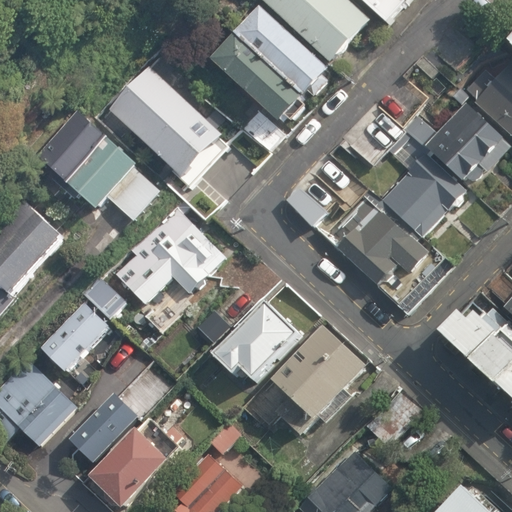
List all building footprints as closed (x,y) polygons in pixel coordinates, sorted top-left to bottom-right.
[(373,24),(347,0),(261,0),(332,67),(339,59),(342,58),(344,57),(346,55),(348,53),(349,50),(349,48),(373,24)] [(414,0),(359,0),(390,27),(414,0)] [(332,75),(263,10),(236,39),(306,103),(312,97),(317,102),(332,86),(327,81),(332,75)] [(306,103),(236,39),(214,65),(282,128),(289,121),(294,125),(309,110),(304,106),(306,103)] [(511,135),(511,65),(499,80),(487,69),(467,91),(479,101),(476,104),(511,135)] [(194,190),(233,149),(224,141),(227,138),(154,68),(112,112),(194,190)] [(511,150),(511,146),(470,106),(441,136),(420,116),(410,129),(413,132),(429,148),(432,150),(434,153),(465,183),(469,179),(472,181),(475,182),(478,181),(481,180),(483,177),(484,174),(484,171),(483,168),(481,166),(489,174),(511,150)] [(273,153),(288,136),(258,110),(244,127),(273,153)] [(71,184),(111,140),(80,112),(40,156),(71,184)] [(429,156),(432,153),(429,150),(429,151),(409,133),(390,153),(412,172),(385,202),(424,240),(454,208),(459,208),(466,201),(466,196),(469,192),(429,156)] [(138,170),(141,167),(111,140),(71,184),(101,211),(111,200),(138,170)] [(163,193),(138,170),(111,200),(136,222),(163,193)] [(314,204),(300,191),(289,202),(303,215),(314,204)] [(352,234),(338,249),(379,286),(383,282),(389,284),(396,277),(395,271),(400,265),(411,275),(432,253),(367,195),(341,223),(352,234)] [(66,237),(27,201),(0,230),(0,284),(17,299),(68,243),(63,240),(66,237)] [(175,278),(192,295),(229,259),(180,210),(157,229),(159,230),(124,260),(131,266),(120,276),(146,305),(175,278)] [(130,303),(103,280),(85,293),(114,320),(130,303)] [(193,305),(170,283),(150,305),(143,312),(166,335),(193,305)] [(0,318),(12,305),(0,294),(0,318)] [(303,335),(268,302),(214,356),(236,376),(242,369),(256,382),(303,335)] [(89,352),(113,328),(87,304),(44,349),(68,374),(83,358),(86,360),(91,354),(89,352)] [(461,313),(442,333),(499,387),(500,386),(511,397),(511,328),(511,326),(511,324),(495,309),(489,315),(477,304),(465,317),(461,313)] [(348,392),(371,368),(326,327),(274,381),(276,383),(255,405),(257,413),(272,427),(282,417),(303,438),(322,419),(328,425),(354,397),(348,392)] [(30,360),(0,390),(0,437),(8,445),(23,429),(42,448),(79,409),(30,360)] [(131,400),(150,418),(177,390),(159,372),(131,400)] [(425,413),(402,390),(367,426),(390,449),(425,413)] [(73,441),(97,465),(142,418),(118,395),(73,441)] [(142,432),(139,429),(92,478),(109,495),(108,499),(117,508),(122,508),(126,511),(173,463),(171,462),(184,449),(180,444),(185,438),(176,430),(170,436),(154,420),(142,432)] [(230,426),(212,445),(224,457),(243,438),(230,426)] [(372,511),(395,489),(356,453),(301,509),(304,511),(372,511)] [(183,505),(177,511),(221,511),(244,487),(228,472),(210,456),(173,496),(183,505)] [(473,494),(466,488),(444,511),(500,511),(501,511),(477,490),(473,494)]
